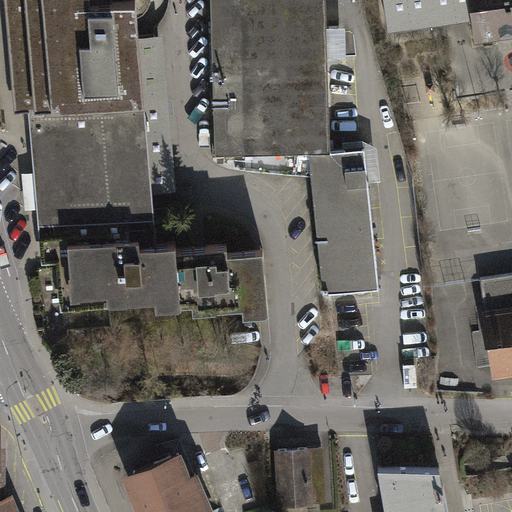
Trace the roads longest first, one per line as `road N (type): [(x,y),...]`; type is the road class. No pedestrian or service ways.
road 1 (residential): [(288,416),(274,235),(257,210),(187,167),(177,0)]
road 2 (residential): [(52,440),(288,416)]
road 3 (residential): [(288,416),(511,415)]
